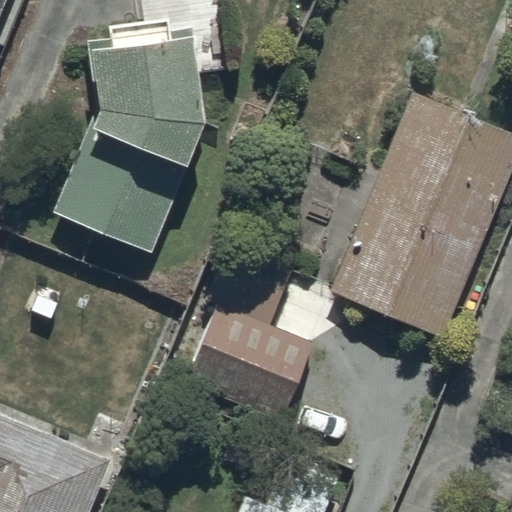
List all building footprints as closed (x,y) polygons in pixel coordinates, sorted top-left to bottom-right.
[(48,202),(147,243),(202,114),(190,16),(82,29),(91,91),(48,202)] [(511,124),(409,82),(326,282),(438,329),(511,152),(511,124)] [(275,414),(309,334),(266,316),(287,264),(223,237),(201,291),(212,295),(179,374),(275,414)] [(0,511),(80,511),(107,448),(0,404),(0,511)] [(231,511),(320,511),(338,469),(280,445),(260,494),(242,487),(231,511)]
